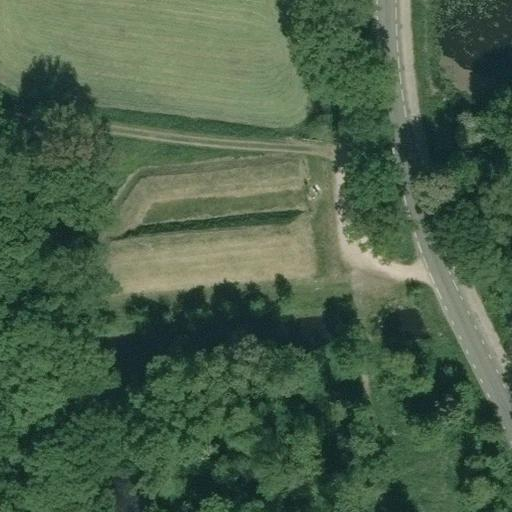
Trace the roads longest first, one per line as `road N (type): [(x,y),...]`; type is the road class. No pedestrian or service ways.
road 1 (tertiary): [(511,423),(429,247),(392,95),(386,0)]
road 2 (track): [(348,151),(56,122)]
road 3 (track): [(348,151),(352,213),(366,256),(397,274),(438,273)]
road 4 (track): [(340,0),(348,151)]
